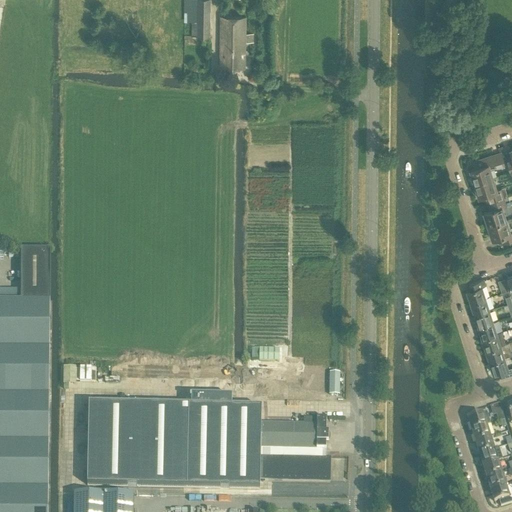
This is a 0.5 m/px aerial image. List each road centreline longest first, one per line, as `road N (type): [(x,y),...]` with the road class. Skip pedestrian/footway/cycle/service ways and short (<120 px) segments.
road 1 (tertiary): [(370,511),(374,0)]
road 2 (residential): [(483,268),(448,148),(511,128)]
road 3 (residential): [(481,394),(452,288),(453,279),(483,268)]
road 4 (residential): [(482,511),(451,417),(481,394)]
